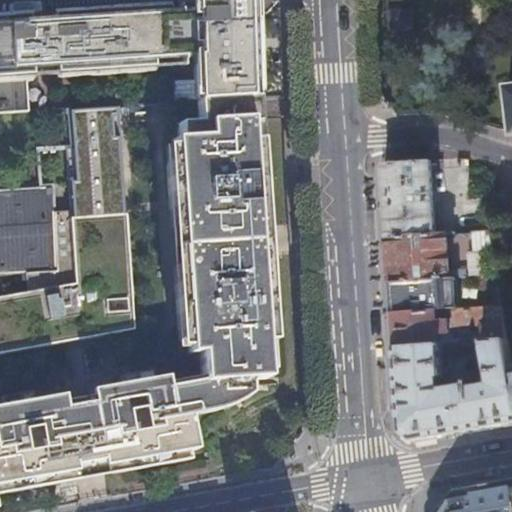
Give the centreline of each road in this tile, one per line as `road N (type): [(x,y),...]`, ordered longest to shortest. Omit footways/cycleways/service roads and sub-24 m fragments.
road 1 (secondary): [(344,142),(364,479)]
road 2 (tertiary): [(195,511),(364,479)]
road 3 (residential): [(511,153),(426,139),(344,142)]
road 4 (tertiary): [(364,479),(511,455)]
road 5 (secondary): [(336,0),(344,142)]
